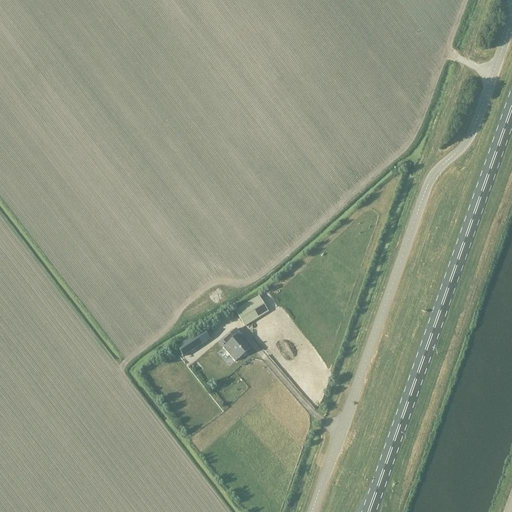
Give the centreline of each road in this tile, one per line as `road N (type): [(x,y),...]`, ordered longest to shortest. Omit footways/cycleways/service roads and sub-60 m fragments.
road 1 (unclassified): [(510,0),(470,132),(428,178),(310,511)]
road 2 (primary): [(367,511),(511,102)]
